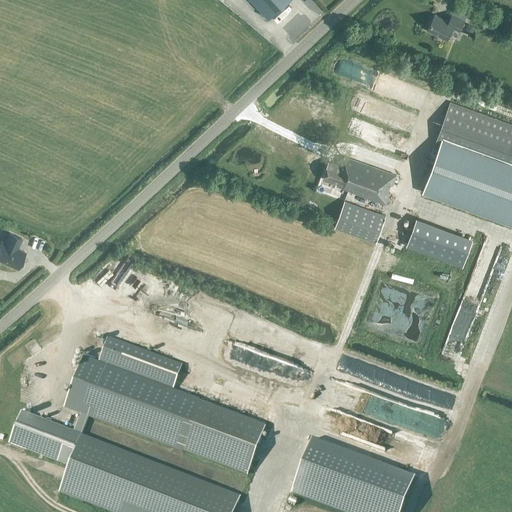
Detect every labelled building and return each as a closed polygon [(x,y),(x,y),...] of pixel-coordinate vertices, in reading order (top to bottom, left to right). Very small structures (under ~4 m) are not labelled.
[(249,0),(267,19),(288,0),(249,0)] [(312,12),(319,15),(322,9),(314,6),(312,12)] [(311,26),(298,13),(280,30),(292,43),(311,26)] [(447,22),(434,15),(426,29),(447,40),(453,28),(459,31),(464,20),(452,14),(447,22)] [(464,32),(472,35),(475,28),(468,24),(464,32)] [(363,115),(363,113),(368,115),(372,105),(357,100),(353,112),(363,115)] [(511,124),(450,102),(431,153),(435,155),(430,167),(420,192),(511,225),(511,124)] [(341,166),(328,161),(322,179),(336,184),(335,187),(385,204),(389,193),(387,192),(389,184),(392,185),(395,175),(344,157),(341,166)] [(386,215),(344,200),(334,228),(376,243),(386,215)] [(1,241),(0,242),(0,259),(17,268),(24,252),(17,248),(21,238),(9,233),(5,243),(1,241)] [(482,268),(494,270),(498,246),(481,243),(476,269),(482,270),(482,268)] [(457,359),(483,284),(469,279),(443,354),(457,359)] [(299,407),(320,344),(258,323),(241,373),(240,373),(236,383),(273,395),(272,398),(299,407)] [(65,408),(81,413),(74,433),(21,413),(8,445),(70,469),(83,436),(90,417),(248,475),(266,427),(172,393),(182,366),(108,338),(98,365),(83,360),(65,408)] [(485,375),(491,347),(476,344),(470,372),(485,375)] [(235,511),(241,497),(83,436),(70,469),(61,491),(116,511),(235,511)] [(294,463),(300,447),(278,439),(272,456),(294,463)] [(42,485),(48,488),(51,482),(46,479),(42,485)]
